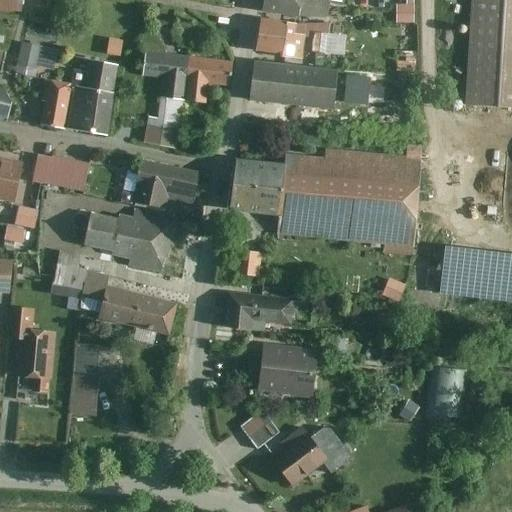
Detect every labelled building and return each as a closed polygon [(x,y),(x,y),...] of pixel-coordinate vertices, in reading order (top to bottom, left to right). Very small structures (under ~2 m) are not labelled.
[(21,0),(0,0),(0,8),(20,11),(21,0)] [(327,0),(261,0),(260,11),(324,21),(327,0)] [(511,0),(466,0),(462,98),(511,100),(511,0)] [(412,3),(397,3),(397,19),(412,19),(412,3)] [(284,23),(260,19),(255,51),(279,55),(284,23)] [(331,33),(332,23),(305,22),(305,36),(318,36),(317,52),(344,53),(345,33),(331,33)] [(121,38),(108,36),(105,52),(119,54),(121,38)] [(39,45),(24,42),(19,67),(34,70),(39,45)] [(181,103),(185,57),(143,55),(141,78),(163,80),(161,100),(181,103)] [(226,82),(228,61),(185,57),(181,103),(202,105),(205,80),(226,82)] [(112,94),(116,65),(74,58),(70,87),(112,94)] [(330,110),(334,74),(252,65),(248,101),(330,110)] [(70,87),(43,83),(37,123),(63,127),(70,87)] [(105,133),(112,94),(70,87),(63,127),(105,133)] [(10,94),(0,91),(0,117),(5,119),(10,94)] [(181,130),(146,126),(144,141),(179,146),(181,130)] [(415,259),(425,160),(323,149),(322,162),(288,158),(286,167),(281,219),(280,233),(385,244),(384,256),(415,259)] [(86,183),(88,164),(53,159),(47,202),(66,205),(70,181),(86,183)] [(20,164),(0,160),(0,202),(12,205),(20,164)] [(286,167),(234,161),(228,213),(281,219),(286,167)] [(191,206),(197,175),(140,164),(139,169),(136,191),(132,203),(167,210),(168,202),(191,206)] [(139,169),(127,168),(124,189),(136,191),(139,169)] [(18,204),(15,223),(37,227),(41,209),(18,204)] [(174,218),(131,210),(132,223),(111,220),(117,255),(126,259),(125,268),(135,269),(137,260),(162,265),(174,218)] [(111,220),(89,215),(81,252),(103,260),(105,252),(117,255),(111,220)] [(21,247),(24,233),(8,230),(5,243),(21,247)] [(511,255),(444,248),(439,293),(511,300),(511,255)] [(259,255),(237,253),(235,277),(257,279),(259,255)] [(0,290),(9,291),(8,258),(0,258),(0,290)] [(404,290),(388,283),(381,298),(397,305),(404,290)] [(166,334),(173,307),(104,290),(98,317),(166,334)] [(294,301),(227,296),(224,328),(251,330),(252,323),(292,326),(294,301)] [(36,309),(18,307),(16,339),(22,339),(23,331),(34,332),(36,309)] [(48,395),(52,333),(34,332),(23,331),(22,339),(20,379),(36,380),(35,394),(48,395)] [(347,336),(332,335),(330,355),(346,356),(347,336)] [(315,348),(261,340),(255,383),(309,390),(315,348)] [(100,343),(77,341),(71,411),(94,413),(100,343)] [(476,348),(464,347),(463,360),(475,361),(476,348)] [(239,428),(257,451),(279,433),(265,416),(256,415),(239,428)] [(330,430),(323,429),(311,438),(301,427),(279,445),(282,449),(269,460),(292,488),(322,465),(331,475),(353,458),(336,437),(330,430)]
